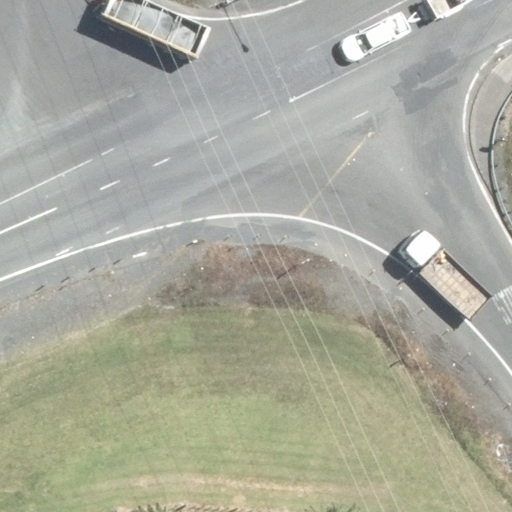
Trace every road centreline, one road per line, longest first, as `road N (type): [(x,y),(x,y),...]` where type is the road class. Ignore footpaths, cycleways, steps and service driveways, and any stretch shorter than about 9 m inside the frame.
road 1 (motorway): [(511,327),(327,62)]
road 2 (tertiary): [(97,170),(327,62)]
road 3 (motorway): [(97,170),(38,0)]
road 4 (tertiary): [(327,62),(445,0)]
